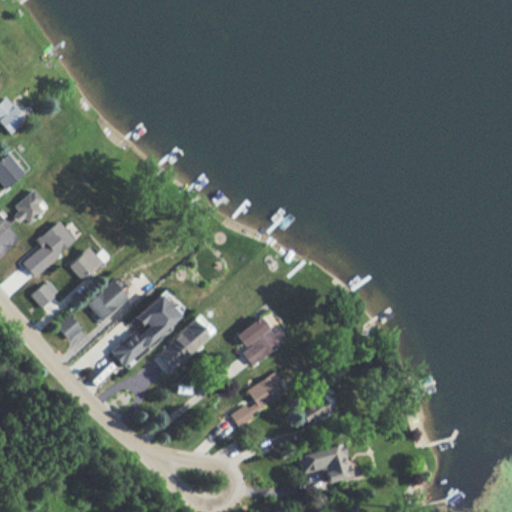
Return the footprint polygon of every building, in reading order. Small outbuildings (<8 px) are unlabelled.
[(0,126),(6,133),(22,119),(2,96),(0,97),(0,126)] [(0,187),(21,174),(7,153),(0,157),(0,187)] [(39,199),(30,189),(11,206),(18,214),(26,223),(39,211),(33,204),(39,199)] [(73,242),(56,220),(32,240),(38,247),(19,261),(30,276),(73,242)] [(65,265),(80,281),(90,273),(89,271),(99,263),(85,247),(65,265)] [(56,291),(45,279),(27,294),(38,307),(56,291)] [(124,296),(109,280),(83,304),(99,321),(124,296)] [(177,316),(157,294),(132,316),(143,328),(135,335),(130,330),(107,351),(120,366),(177,316)] [(153,353),(169,371),(213,331),(197,313),(153,353)] [(67,339),(79,327),(66,314),(54,326),(67,339)] [(285,337),(277,326),(269,332),(256,316),(233,334),(244,348),(239,352),(249,365),(285,337)] [(244,388),(251,401),(228,414),(234,424),(286,393),(273,371),(244,388)] [(326,411),(316,397),(296,411),(305,425),(326,411)] [(324,482),(348,476),(340,443),(295,455),(299,473),(321,468),(324,482)]
